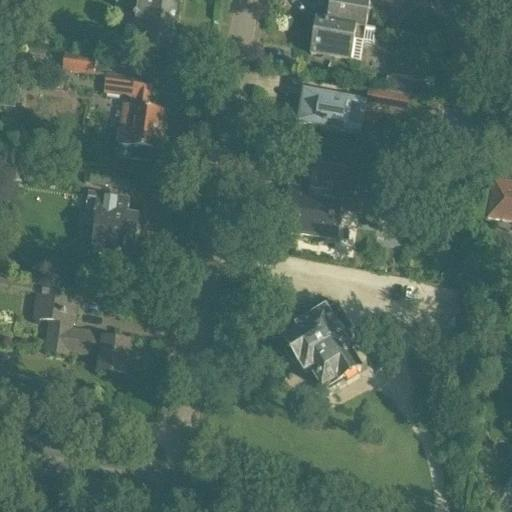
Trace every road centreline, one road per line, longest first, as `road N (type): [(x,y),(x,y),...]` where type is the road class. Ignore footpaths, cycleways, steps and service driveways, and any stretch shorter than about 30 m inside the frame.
road 1 (residential): [(179,485),(247,0)]
road 2 (primary): [(179,485),(0,451)]
